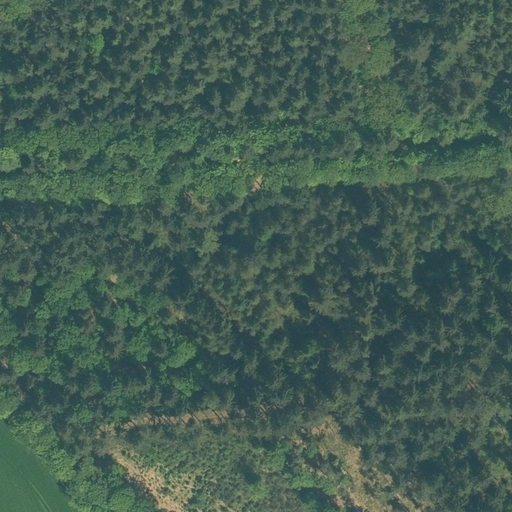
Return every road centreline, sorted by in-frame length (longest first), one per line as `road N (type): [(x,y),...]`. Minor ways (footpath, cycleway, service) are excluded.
road 1 (track): [(141,511),(47,427),(511,379)]
road 2 (track): [(0,140),(511,115)]
road 3 (track): [(0,172),(511,150)]
road 4 (track): [(391,120),(354,0)]
